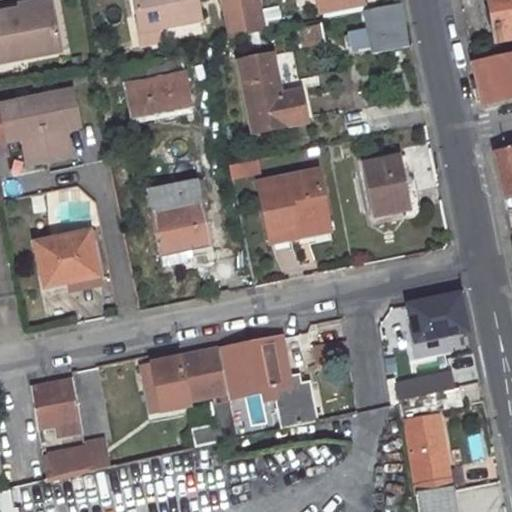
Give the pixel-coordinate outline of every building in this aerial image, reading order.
[(55,0),(44,0),(23,3),(25,15),(48,11),(56,52),(65,50),(55,0)] [(133,0),(125,0),(129,20),(137,19),(133,0)] [(133,0),(137,19),(140,33),(157,29),(200,20),(195,0),(133,0)] [(241,0),(223,0),(230,33),(246,30),(242,4),(241,0)] [(362,0),(318,0),(321,13),(364,4),(362,0)] [(511,0),(479,0),(487,13),(493,42),(511,37),(511,0)] [(0,62),(56,52),(48,11),(25,15),(23,3),(0,7),(0,62)] [(401,5),(364,13),(367,32),(351,35),(354,49),(370,46),(372,54),(410,46),(401,5)] [(157,29),(140,33),(143,48),(160,44),(157,29)] [(321,29),(301,33),(304,48),(324,43),(321,29)] [(246,30),(230,33),(231,38),(248,35),(246,30)] [(155,64),(123,69),(134,121),(193,109),(181,57),(174,58),(171,50),(153,54),(155,64)] [(511,53),(478,61),(486,103),(511,96),(511,53)] [(273,58),(242,65),(254,133),(308,123),(302,94),(281,99),(273,58)] [(0,101),(0,139),(7,138),(7,139),(22,136),(28,162),(72,152),(66,127),(80,124),(72,85),(0,101)] [(511,148),(500,152),(509,196),(511,195),(511,148)] [(400,158),(365,166),(377,219),(412,210),(400,158)] [(227,163),(229,179),(259,175),(257,160),(227,163)] [(319,173),(260,185),(271,243),(292,240),(291,231),(328,223),(319,173)] [(200,182),(149,193),(164,258),(188,252),(215,246),(200,182)] [(328,223),(291,231),(292,240),(329,232),(328,223)] [(90,233),(37,246),(46,290),(70,284),(100,277),(90,233)] [(292,240),(271,243),(272,250),(293,246),(292,240)] [(164,258),(166,267),(191,262),(188,252),(164,258)] [(100,277),(70,284),(72,292),(101,285),(100,277)] [(414,361),(472,348),(459,287),(400,300),(414,361)] [(309,343),(343,339),(341,325),(307,329),(309,343)] [(284,338),(221,351),(229,394),(231,402),(275,393),(283,430),(317,423),(308,384),(304,385),(302,376),(291,378),(284,338)] [(308,344),(288,349),(291,363),(311,359),(308,344)] [(348,345),(316,350),(318,367),(350,362),(348,345)] [(221,351),(181,358),(154,364),(165,418),(194,412),(192,401),(229,394),(221,351)] [(388,383),(392,406),(402,404),(453,392),(450,377),(397,388),(396,381),(388,383)] [(73,381),(32,389),(38,430),(57,426),(60,440),(83,435),(73,381)] [(402,404),(417,500),(449,493),(435,416),(464,410),(459,391),(453,392),(402,404)] [(0,492),(6,491),(10,490),(2,436),(0,436),(0,492)] [(107,439),(85,444),(86,446),(90,472),(112,467),(107,439)] [(86,446),(43,456),(46,482),(90,472),(86,446)] [(13,511),(13,508),(9,508),(6,491),(0,492),(0,511),(13,511)] [(449,493),(417,500),(418,511),(455,511),(452,493),(449,493)]
